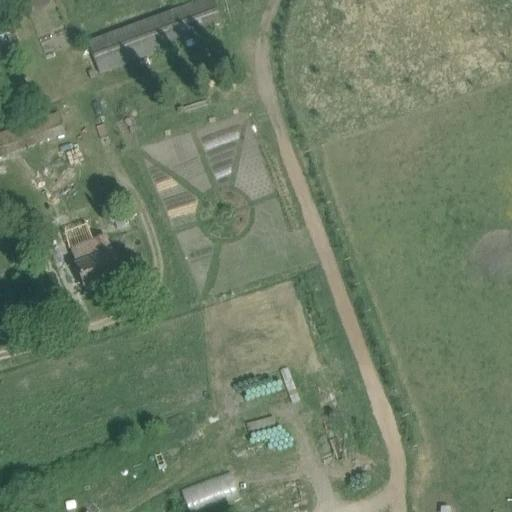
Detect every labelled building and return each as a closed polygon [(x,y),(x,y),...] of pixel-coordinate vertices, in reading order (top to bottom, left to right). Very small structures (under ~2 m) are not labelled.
[(212,0),(204,0),(88,43),(99,74),(223,28),(212,0)] [(0,65),(18,58),(0,13),(0,65)] [(57,114),(38,121),(0,134),(0,155),(63,133),(57,114)] [(98,218),(93,205),(71,214),(76,227),(98,218)] [(71,251),(79,272),(86,290),(121,277),(105,236),(93,240),(94,242),(71,251)]
